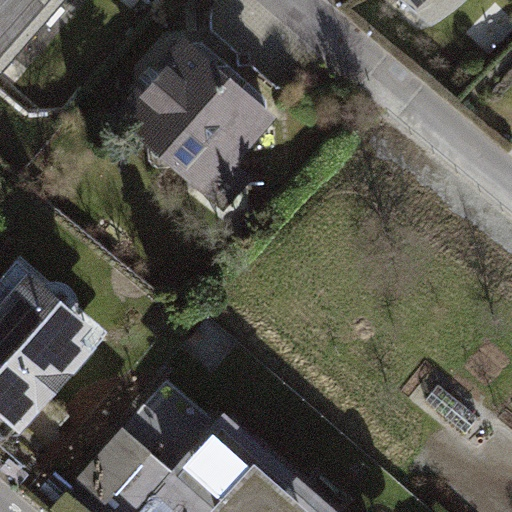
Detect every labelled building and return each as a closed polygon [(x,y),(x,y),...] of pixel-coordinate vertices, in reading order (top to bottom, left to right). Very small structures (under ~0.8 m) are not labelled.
[(0,0),(0,63),(8,70),(65,0),(0,0)] [(407,0),(435,21),(461,0),(407,0)] [(282,112),(186,26),(114,105),(226,210),(257,175),(238,161),(282,112)] [(110,331),(19,251),(0,274),(0,413),(22,433),(110,331)] [(352,511),(225,400),(167,465),(220,511),(352,511)]
